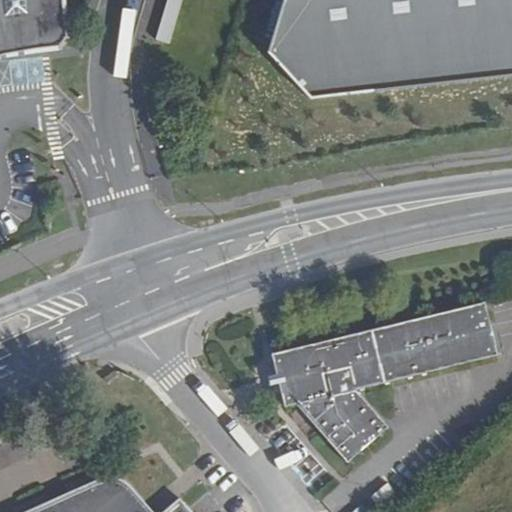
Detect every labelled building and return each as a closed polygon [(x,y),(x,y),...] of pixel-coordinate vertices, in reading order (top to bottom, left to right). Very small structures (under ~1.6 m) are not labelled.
[(0,0),(0,62),(18,57),(64,48),(57,0),(0,0)] [(162,0),(147,55),(148,57),(148,63),(151,69),(155,71),(160,72),(164,59),(186,65),(201,15),(190,12),(193,0),(162,0)] [(511,0),(284,0),(267,61),(310,106),(511,82),(511,0)] [(484,308),(274,357),(287,411),(299,408),(347,462),(386,429),(356,395),(498,362),(484,308)] [(97,486),(36,511),(181,511),(174,503),(164,511),(145,511),(132,497),(121,488),(111,484),(97,486)]
